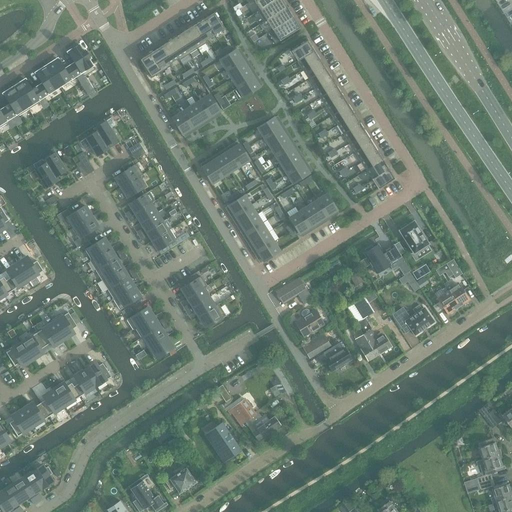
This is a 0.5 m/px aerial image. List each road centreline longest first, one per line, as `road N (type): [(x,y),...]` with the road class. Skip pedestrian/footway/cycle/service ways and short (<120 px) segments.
road 1 (residential): [(258,289),(422,184),(304,0)]
road 2 (residential): [(258,289),(115,46)]
road 3 (primary): [(384,0),(511,190)]
road 4 (residential): [(39,511),(64,494),(90,444),(203,366)]
road 5 (residential): [(203,366),(91,181)]
road 6 (residential): [(491,307),(341,413)]
road 7 (primary): [(511,137),(425,0)]
road 8 (residential): [(341,413),(321,395),(258,289)]
road 9 (residential): [(193,511),(317,430)]
